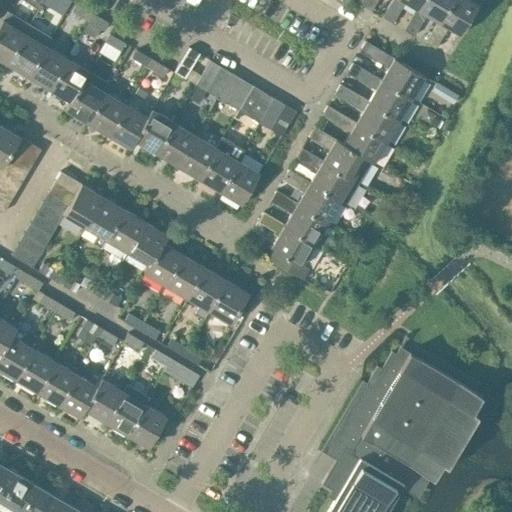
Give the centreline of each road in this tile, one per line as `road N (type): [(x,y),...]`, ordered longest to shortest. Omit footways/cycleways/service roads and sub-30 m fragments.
road 1 (residential): [(154,511),(0,420)]
road 2 (unknown): [(235,239),(308,97)]
road 3 (residential): [(295,0),(347,29),(308,97)]
